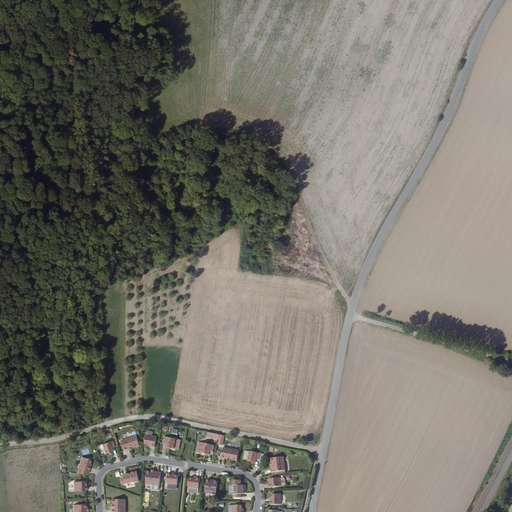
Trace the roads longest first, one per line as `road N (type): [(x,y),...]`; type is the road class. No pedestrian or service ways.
road 1 (unclassified): [(498,0),(353,305),(313,499)]
road 2 (track): [(0,241),(57,218),(152,151),(202,134),(230,136),(281,160),(353,305)]
road 3 (track): [(323,452),(143,415),(0,445)]
road 4 (residential): [(100,511),(100,473),(144,458),(246,474),(256,484),(255,511)]
road 5 (track): [(351,314),(511,362)]
